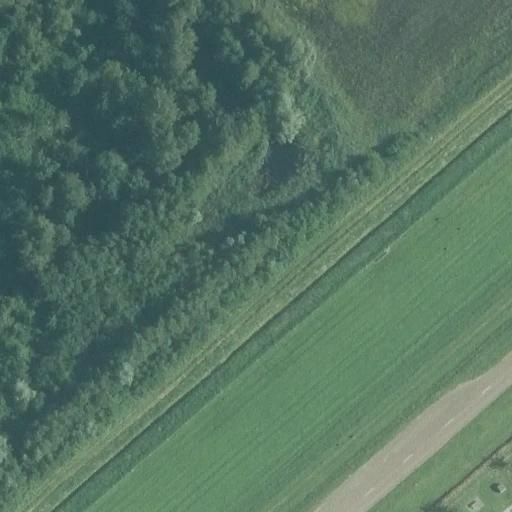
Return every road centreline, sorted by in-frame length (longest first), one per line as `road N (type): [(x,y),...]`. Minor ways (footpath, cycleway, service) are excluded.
road 1 (track): [(511,83),(22,511)]
road 2 (tertiary): [(348,511),(511,368)]
